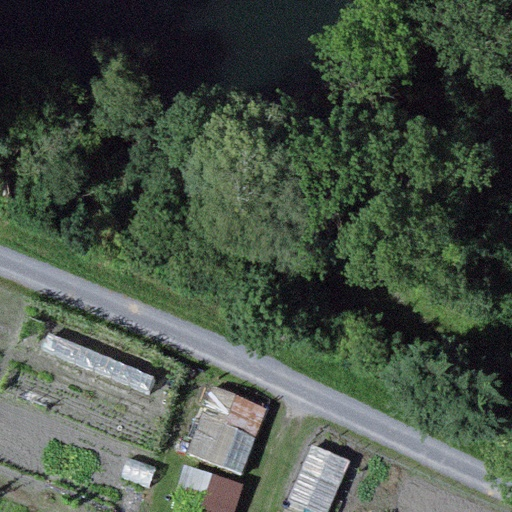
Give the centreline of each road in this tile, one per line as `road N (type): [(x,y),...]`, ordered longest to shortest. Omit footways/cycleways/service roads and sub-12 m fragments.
road 1 (track): [(511,485),(0,267)]
road 2 (track): [(307,393),(262,511)]
